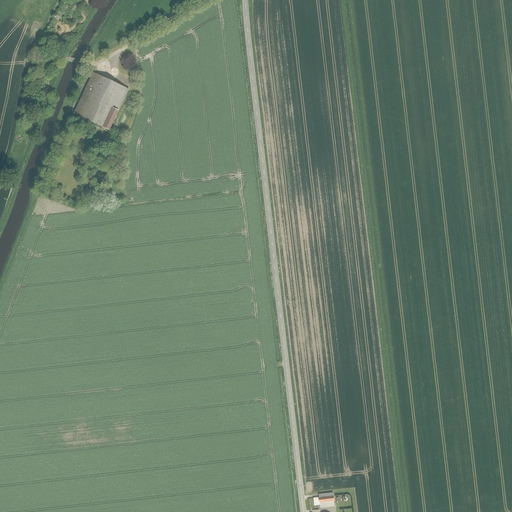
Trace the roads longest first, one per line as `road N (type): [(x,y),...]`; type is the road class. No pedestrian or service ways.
road 1 (tertiary): [(245,0),(304,511)]
road 2 (track): [(51,57),(15,174)]
